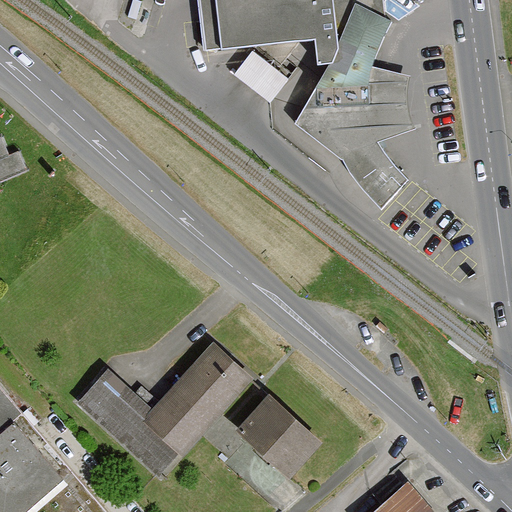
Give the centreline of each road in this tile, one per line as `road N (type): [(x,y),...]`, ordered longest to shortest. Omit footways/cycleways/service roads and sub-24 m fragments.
road 1 (tertiary): [(511,506),(496,500),(0,58)]
road 2 (primary): [(469,0),(511,329)]
